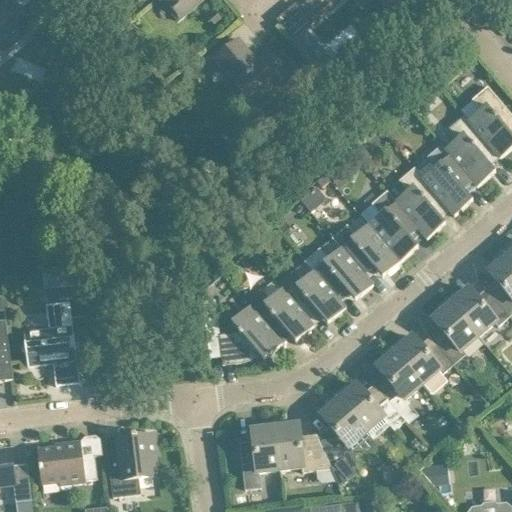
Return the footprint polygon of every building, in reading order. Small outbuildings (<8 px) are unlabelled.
[(0,0),(0,54),(7,55),(28,37),(29,22),(21,21),(22,10),(14,1),(12,0),(0,0)] [(164,0),(165,1),(167,4),(164,6),(178,23),(198,6),(195,3),(199,0),(164,0)] [(308,0),(308,1),(299,8),(313,25),(342,0),(375,0),(385,11),(397,0),(308,0)] [(255,63),(237,42),(216,60),(234,81),(233,82),(254,106),(275,88),(273,85),(286,74),(267,52),(255,63)] [(511,117),(487,88),(472,102),(480,111),(469,122),(465,117),(464,117),(501,160),(511,150),(511,117)] [(415,98),(409,104),(412,107),(416,112),(423,107),(418,102),(415,98)] [(15,99),(3,107),(11,118),(23,111),(15,99)] [(442,146),(441,146),(478,189),(491,178),(495,174),(496,174),(490,168),(500,160),(500,161),(501,160),(464,117),(449,130),(457,140),(446,150),(442,146)] [(394,128),(387,134),(393,142),(400,136),(394,128)] [(477,189),(478,189),(441,146),(426,159),(435,169),(423,179),(415,169),(414,170),(455,218),(468,207),(472,203),(473,203),(468,197),(477,189)] [(364,148),(357,154),(365,164),(373,158),(364,148)] [(340,166),(329,176),(340,189),(351,179),(340,166)] [(455,218),(414,170),(399,182),(407,192),(396,202),(387,192),(387,193),(428,241),(445,226),(440,220),(449,212),(455,218)] [(359,216),(368,226),(400,265),(413,253),(418,249),(413,243),(422,235),(427,242),(428,241),(387,193),(372,206),(359,216)] [(282,219),(274,226),(284,236),(291,229),(282,219)] [(387,276),(400,265),(368,226),(356,237),(347,227),(332,240),(373,288),(373,287),(368,281),(377,274),(383,280),(387,276)] [(320,250),(305,263),(346,311),(341,305),(350,297),(355,303),(373,288),(332,240),(340,250),(328,260),(320,250)] [(501,251),(501,252),(511,264),(511,245),(503,253),(501,251)] [(511,264),(501,252),(500,252),(502,254),(493,262),(496,266),(488,273),(501,288),(491,296),(510,319),(511,316),(511,264)] [(332,322),(346,311),(305,263),(304,263),(313,273),(301,283),(293,273),(277,286),(281,291),(313,329),(322,320),(328,326),(332,322)] [(60,267),(43,269),(45,287),(45,291),(57,290),(80,287),(78,276),(70,270),(71,268),(69,266),(60,267)] [(76,319),(84,318),(80,287),(57,290),(59,299),(73,298),(76,319)] [(445,299),(479,339),(495,325),(498,329),(510,319),(491,296),(480,305),(468,290),(460,297),(456,293),(447,301),(445,299)] [(260,291),(245,304),(249,309),(281,346),(290,338),(296,344),(300,340),(314,329),(313,329),(281,291),(269,301),(260,291)] [(462,353),(479,339),(445,299),(444,300),(446,302),(437,310),(440,314),(432,321),(445,335),(434,344),(454,367),(466,356),(462,353)] [(23,334),(25,347),(21,352),(26,356),(28,370),(53,366),(56,388),(80,385),(75,350),(79,345),(74,341),(70,304),(46,307),(49,330),(23,334)] [(268,358),(281,347),(249,309),(231,324),(239,334),(207,338),(210,360),(221,359),(222,367),(241,365),(243,365),(245,364),(248,363),(251,362),(254,359),(258,356),(264,362),(268,358)] [(0,382),(13,381),(7,334),(6,327),(6,322),(0,322),(0,382)] [(389,347),(423,387),(431,396),(447,383),(442,377),(454,367),(434,344),(424,353),(412,338),(403,345),(400,341),(391,349),(389,347)] [(406,401),(423,387),(389,347),(388,348),(390,350),(381,357),(385,361),(376,369),(389,383),(379,392),(398,414),(410,404),(406,401)] [(333,395),(366,435),(383,421),(390,429),(393,433),(405,423),(398,414),(379,392),(368,401),(356,386),(347,393),(344,389),(335,397),(333,395)] [(319,443),(331,471),(336,483),(340,491),(357,476),(355,454),(351,448),(366,435),(333,395),(332,395),(334,398),(325,405),(328,409),(320,416),(333,431),(319,443)] [(254,451),(240,452),(245,492),(261,490),(259,475),(281,473),(274,421),(273,421),(274,424),(262,425),(263,430),(252,432),(254,451)] [(274,421),(281,473),(301,470),(302,475),(315,473),(331,471),(319,443),(301,445),(298,426),(288,427),(287,422),(275,423),(275,421),(274,421)] [(109,472),(112,500),(141,497),(139,481),(154,479),(152,458),(158,457),(155,436),(137,439),(136,437),(132,437),(132,441),(118,442),(121,471),(109,472)] [(98,481),(95,458),(83,459),(81,443),(66,445),(67,449),(38,452),(41,486),(59,484),(60,492),(74,491),(73,487),(86,485),(86,483),(98,481)] [(31,502),(27,466),(13,468),(11,452),(0,453),(0,487),(14,486),(16,504),(31,502)] [(449,467),(422,470),(434,489),(451,487),(449,467)] [(331,471),(315,473),(316,480),(321,484),(336,483),(331,471)] [(363,511),(382,511),(381,501),(363,503),(363,511)] [(511,511),(511,507),(507,504),(498,505),(495,503),(485,504),(482,507),(473,509),(470,511),(511,511)]
